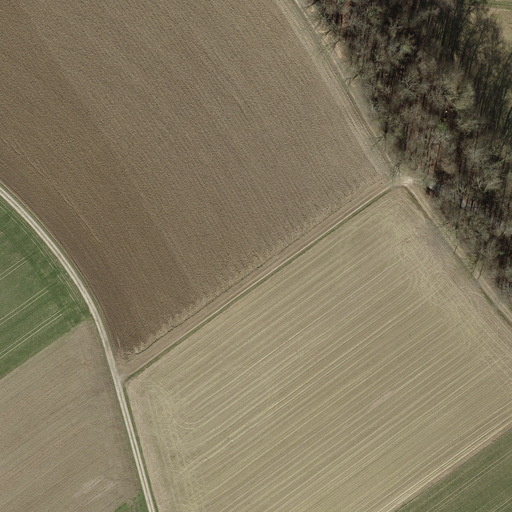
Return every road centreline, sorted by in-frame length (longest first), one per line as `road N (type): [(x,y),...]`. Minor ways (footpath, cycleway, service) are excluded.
road 1 (track): [(116,376),(406,175),(511,230)]
road 2 (track): [(292,0),(358,108),(511,319)]
road 3 (track): [(0,189),(68,265),(92,306),(152,511)]
